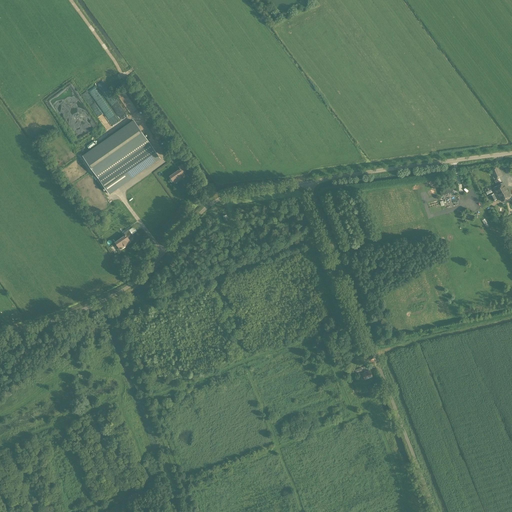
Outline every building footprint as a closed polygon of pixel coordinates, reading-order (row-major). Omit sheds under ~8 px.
[(123,110),(101,80),(98,83),(98,82),(96,84),(117,114),(123,110)] [(84,156),(110,193),(160,158),(134,121),(84,156)] [(180,168),(170,176),(175,183),(185,176),(183,172),(185,170),(181,165),(179,166),(180,168)] [(497,166),(491,169),(494,176),(492,177),(494,181),(497,185),(493,187),(495,191),(496,190),(501,201),(510,196),(503,182),(500,184),(497,179),(496,177),(501,175),(497,166)] [(125,235),(115,242),(120,249),(131,242),(128,238),(132,235),(129,230),(124,233),(125,235)] [(359,373),(363,372),(361,367),(352,371),(354,376),(356,375),(355,373),(356,373),(359,372),(359,373)] [(370,370),(360,374),(362,380),(372,376),(370,370)]
